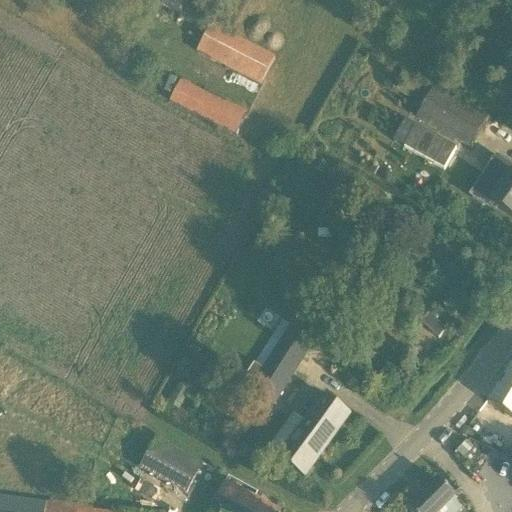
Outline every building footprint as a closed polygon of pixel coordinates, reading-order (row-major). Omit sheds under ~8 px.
[(275,58),(227,33),(211,25),(196,54),(260,87),(275,58)] [(402,73),(392,90),(410,100),(420,83),(402,73)] [(180,81),(168,104),(235,138),(247,114),(180,81)] [(416,120),(470,151),(482,129),(486,122),(433,91),(416,120)] [(502,184),(489,203),(511,219),(511,178),(510,176),(511,172),(511,168),(497,158),(487,173),(502,184)] [(437,323),(430,331),(439,339),(446,331),(437,323)] [(249,391),(268,403),(274,407),(307,353),(283,338),(249,391)] [(511,363),(487,404),(511,419),(511,363)] [(302,425),(278,459),(304,479),(349,417),(321,397),(311,411),(302,425)] [(187,495),(202,465),(156,440),(140,469),(187,495)] [(466,442),(456,453),(464,461),(474,450),(466,442)] [(443,511),(453,502),(456,500),(438,482),(408,511),(443,511)] [(275,511),(223,483),(213,501),(233,511),(275,511)] [(0,511),(95,511),(92,511),(92,510),(93,508),(0,496),(0,511)]
